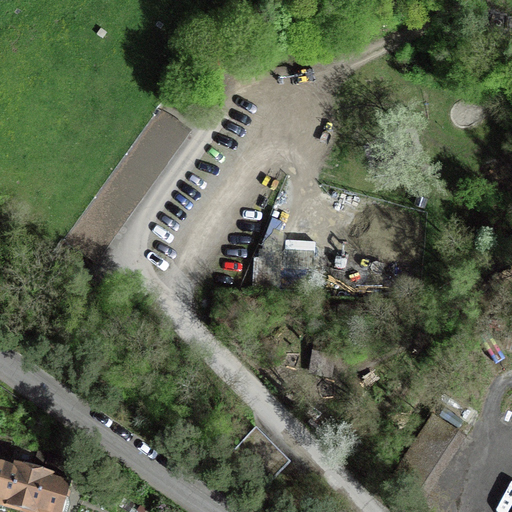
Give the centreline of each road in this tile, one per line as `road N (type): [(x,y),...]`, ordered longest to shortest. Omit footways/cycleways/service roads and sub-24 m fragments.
road 1 (track): [(462,0),(412,32),(268,83),(191,152),(138,222),(141,255),(184,322),(370,511)]
road 2 (unclassified): [(0,368),(212,511)]
